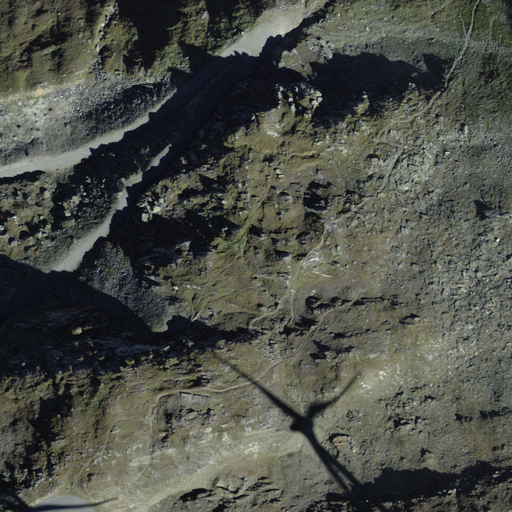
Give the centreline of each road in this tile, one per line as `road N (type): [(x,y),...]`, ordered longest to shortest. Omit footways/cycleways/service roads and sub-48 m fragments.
road 1 (track): [(254,41),(259,49),(158,167),(50,278),(0,310)]
road 2 (track): [(0,180),(88,154),(160,113),(254,41)]
